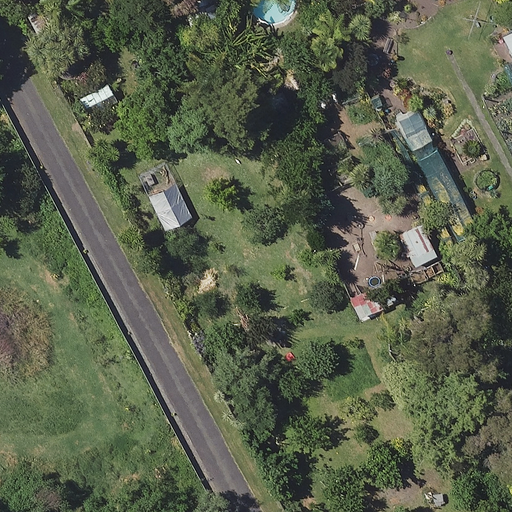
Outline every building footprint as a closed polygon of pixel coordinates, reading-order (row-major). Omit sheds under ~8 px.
[(226,37),(213,0),(180,0),(196,47),(226,37)] [(511,22),(495,30),(511,63),(511,62),(511,22)] [(282,84),(249,103),(266,131),(298,112),(282,84)] [(475,224),(416,110),(393,121),(452,236),(475,224)] [(439,253),(422,218),(390,234),(408,269),(439,253)]
